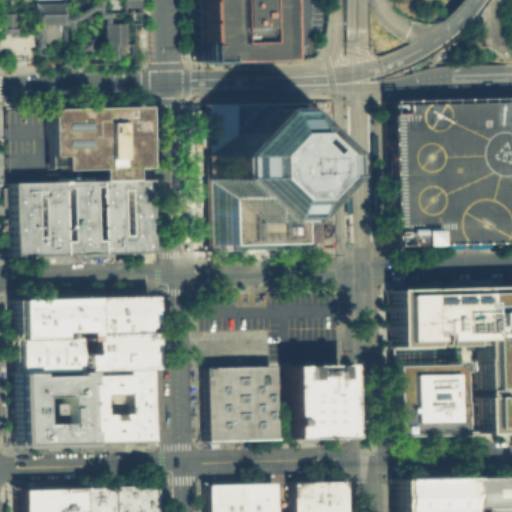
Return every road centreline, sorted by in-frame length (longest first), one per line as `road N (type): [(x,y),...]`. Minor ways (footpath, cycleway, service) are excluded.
road 1 (residential): [(511,264),(168,275)]
road 2 (tertiary): [(168,275),(162,84)]
road 3 (residential): [(360,269),(365,458)]
road 4 (secondary): [(274,80),(329,88),(461,77)]
road 5 (residential): [(356,87),(360,269)]
road 6 (tertiary): [(353,458),(174,463)]
road 7 (tertiary): [(174,463),(0,467)]
road 8 (residential): [(168,275),(0,278)]
road 9 (secondary): [(0,87),(162,84)]
road 10 (tertiary): [(174,463),(170,311)]
road 11 (tertiary): [(365,458),(511,453)]
